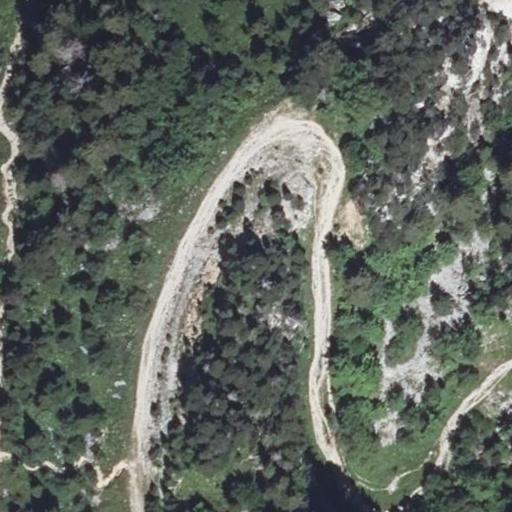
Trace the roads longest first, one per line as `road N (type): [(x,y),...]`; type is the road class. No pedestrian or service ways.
road 1 (track): [(388,511),(338,467),(326,440),(325,235),(344,169),(329,143),(303,129),(268,141),(184,255),(149,334),(136,468)]
road 2 (track): [(511,362),(455,417),(437,468),(397,511)]
